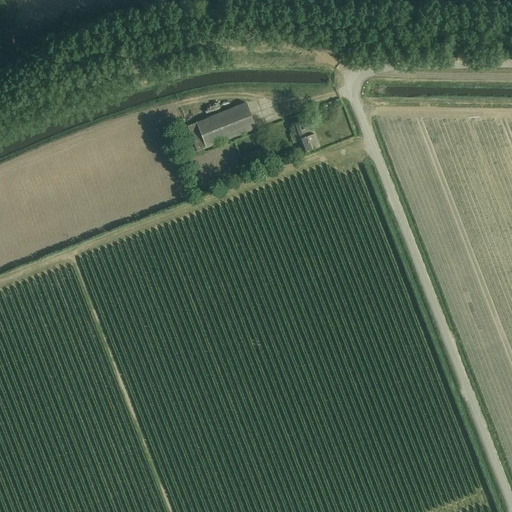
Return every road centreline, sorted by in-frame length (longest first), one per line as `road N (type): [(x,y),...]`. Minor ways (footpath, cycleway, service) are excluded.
road 1 (unclassified): [(511,502),(353,90),(356,74)]
road 2 (unclassified): [(356,74),(315,48),(286,41),(211,40),(0,110)]
road 3 (track): [(0,137),(140,82),(334,60)]
road 4 (unclassified): [(356,74),(511,58)]
road 5 (track): [(511,76),(356,74)]
